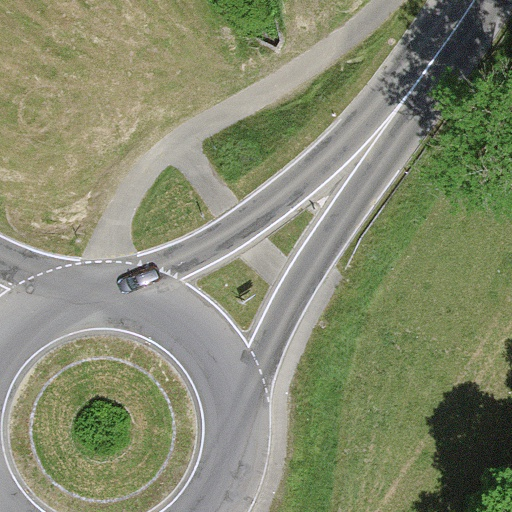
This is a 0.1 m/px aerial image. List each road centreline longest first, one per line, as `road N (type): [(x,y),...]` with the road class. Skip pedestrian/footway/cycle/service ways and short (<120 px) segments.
road 1 (tertiary): [(239,412),(291,287),(390,117)]
road 2 (tertiary): [(390,117),(238,234),(125,298)]
road 3 (tertiary): [(239,412),(212,349),(188,325),(125,298)]
road 4 (tertiary): [(390,117),(474,0)]
